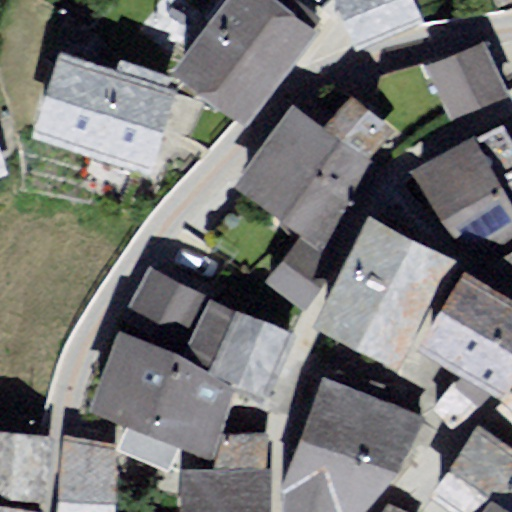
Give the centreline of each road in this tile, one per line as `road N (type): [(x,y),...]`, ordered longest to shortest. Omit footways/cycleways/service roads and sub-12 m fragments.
road 1 (residential): [(511,31),(429,44),(327,87),(212,192),(107,322),(74,403),(48,511)]
road 2 (residential): [(511,112),(401,164),(356,231),(307,364),(278,475),(284,511)]
